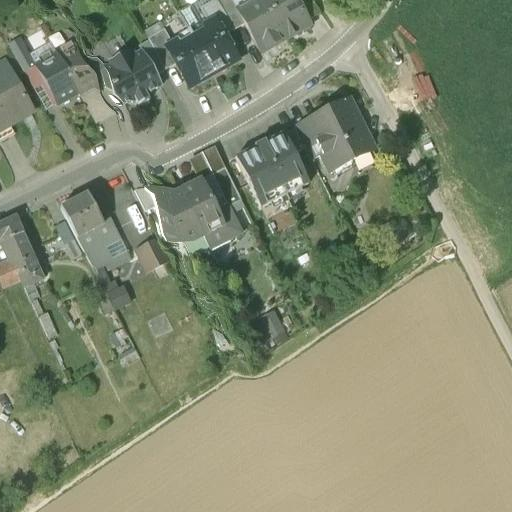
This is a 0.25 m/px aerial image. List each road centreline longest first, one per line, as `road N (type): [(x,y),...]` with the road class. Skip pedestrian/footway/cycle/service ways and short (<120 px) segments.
road 1 (track): [(66,511),(458,249)]
road 2 (residential): [(0,235),(263,112),(349,43),(385,0)]
road 3 (track): [(511,355),(349,43),(318,0)]
